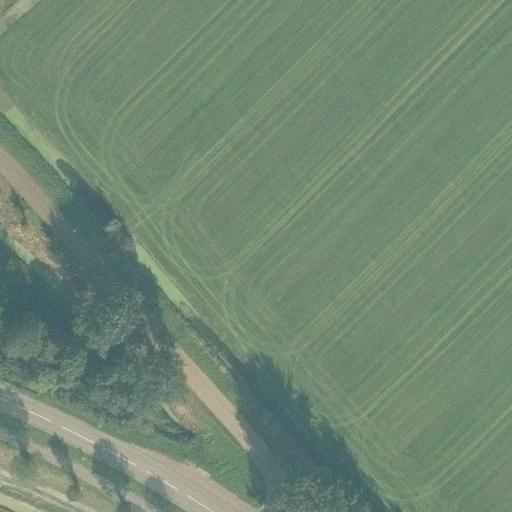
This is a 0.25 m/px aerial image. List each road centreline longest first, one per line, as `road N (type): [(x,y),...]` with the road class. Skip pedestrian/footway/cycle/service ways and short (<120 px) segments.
road 1 (unclassified): [(272,511),(277,486),(270,467),(0,160)]
road 2 (secondary): [(209,511),(129,461),(0,400)]
